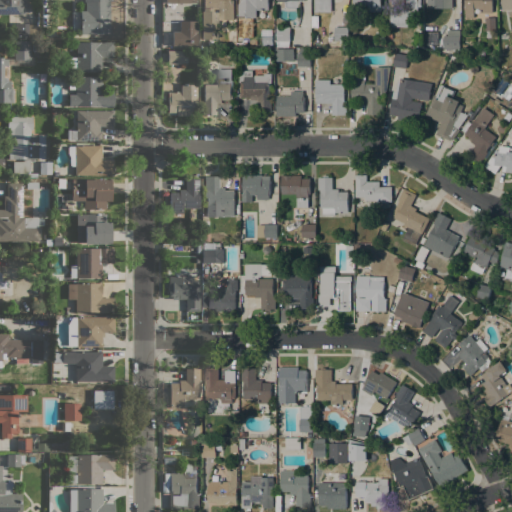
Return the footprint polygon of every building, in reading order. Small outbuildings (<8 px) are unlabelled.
[(0,0),(24,0),(24,14),(0,14),(0,0)] [(80,34),(80,11),(85,10),(85,2),(79,2),(79,0),(109,0),(110,33),(80,34)] [(234,0),(234,20),(217,20),(217,39),(201,39),(201,11),(203,11),(203,7),(203,0),(234,0)] [(238,17),(238,4),(240,4),(240,2),(241,2),(241,0),(268,0),(268,9),(256,9),(256,18),(238,17)] [(331,2),(331,12),(314,12),(314,4),(311,4),(311,0),(341,0),(341,2),(331,2)] [(380,0),(380,12),(367,12),(367,5),(353,5),(353,0),(380,0)] [(421,0),(421,7),(417,7),(417,14),(418,14),(418,21),(413,26),(408,26),(408,27),(390,27),(391,6),(396,6),(396,12),(402,12),(402,5),(391,5),(391,0),(421,0)] [(425,0),(426,8),(442,8),(441,0),(425,0)] [(473,17),(465,17),(465,0),(492,0),(492,12),(479,12),(479,8),(473,8),(473,17)] [(511,10),(501,10),(501,0),(511,0),(511,10)] [(485,17),(494,17),(495,33),(485,30),(485,17)] [(36,38),(27,38),(27,39),(19,39),(19,31),(27,31),(27,24),(36,24),(36,38)] [(276,47),(277,27),(290,27),(290,41),(289,41),(289,47),(276,47)] [(348,27),(348,40),(348,43),(337,43),(337,40),(334,40),(334,27),(348,27)] [(180,32),(189,32),(189,44),(180,44),(180,45),(168,45),(168,32),(180,32)] [(272,36),(272,45),(262,45),(262,36),(272,36)] [(447,49),(447,36),(460,36),(460,49),(447,49)] [(30,59),(13,59),(14,40),(30,40),(30,57),(30,59)] [(75,42),(99,42),(99,41),(109,41),(113,41),(113,57),(101,57),(101,70),(76,70),(76,71),(66,71),(67,57),(75,57),(75,42)] [(31,50),(31,42),(45,43),(45,50),(41,50),(31,50)] [(393,66),(396,48),(409,51),(405,68),(393,66)] [(276,61),(275,49),(293,49),(293,60),(276,61)] [(167,50),(186,50),(186,63),(181,63),(181,64),(167,63),(167,50)] [(298,53),(310,53),(310,66),(298,66),(298,53)] [(3,79),(9,79),(9,81),(10,81),(10,88),(13,88),(13,102),(0,102),(0,57),(3,57),(3,58),(7,58),(7,65),(3,65),(3,66),(3,79)] [(366,103),(358,103),(358,99),(352,100),(351,72),(365,72),(365,84),(375,84),(375,67),(390,66),(386,95),(381,95),(381,114),(367,114),(366,103)] [(201,102),(203,102),(203,84),(218,84),(218,82),(217,82),(217,69),(231,69),(231,80),(232,80),(232,100),(222,100),(222,103),(215,103),(215,114),(201,114),(201,102)] [(271,73),(271,106),(257,106),(257,100),(251,100),(251,97),(240,97),(240,82),(239,82),(239,70),(252,70),(252,76),(254,76),(254,75),(264,75),(264,73),(271,73)] [(113,106),(68,106),(68,94),(75,94),(75,89),(67,88),(67,75),(102,76),(101,90),(113,91),(113,106)] [(412,98),(411,101),(422,102),(418,123),(397,119),(398,116),(389,115),(392,98),(391,98),(393,91),(395,91),(397,79),(399,79),(400,78),(432,83),(429,101),(412,98)] [(315,79),(330,79),(330,84),(344,84),(344,101),(346,101),(346,115),(332,115),(332,103),(315,103),(315,79)] [(196,115),(188,115),(188,116),(176,116),(176,112),(167,112),(167,91),(180,91),(180,84),(196,84),(196,115)] [(459,130),(452,140),(451,139),(450,140),(435,134),(440,122),(424,115),(434,95),(436,96),(441,85),(455,91),(452,98),(459,101),(458,103),(463,106),(460,111),(467,115),(458,129),(459,130)] [(277,116),(277,96),(291,96),(291,91),(302,91),(302,96),(304,96),(304,113),(295,113),(295,116),(277,116)] [(484,128),(495,137),(492,141),(494,143),(492,145),(490,144),(486,151),(488,152),(480,163),(476,160),(475,161),(470,158),(471,156),(468,154),(475,145),(470,142),(471,139),(464,134),(483,107),(494,114),(484,128)] [(75,110),(113,110),(113,125),(99,125),(99,131),(101,131),(101,140),(95,140),(75,140),(75,139),(67,139),(67,129),(75,129),(75,110)] [(8,135),(10,135),(10,130),(7,130),(7,116),(18,116),(18,114),(21,114),(21,116),(32,116),(32,129),(30,129),(30,134),(45,134),(45,158),(37,158),(37,159),(33,159),(33,161),(29,161),(29,173),(26,173),(12,173),(12,161),(16,161),(16,159),(8,159),(8,135)] [(502,123),(508,127),(503,134),(497,130),(502,123)] [(74,144),(101,145),(101,159),(113,159),(113,175),(108,175),(74,175),(74,165),(70,165),(69,165),(69,161),(69,156),(67,154),(67,152),(67,147),(68,146),(69,145),(74,146),(74,144)] [(511,172),(502,171),(502,166),(500,166),(495,174),(484,167),(490,157),(494,157),(495,150),(498,150),(499,146),(511,147),(511,172)] [(52,161),(51,174),(39,174),(39,161),(52,161)] [(261,175),(261,178),(270,178),(270,195),(268,195),(268,200),(256,200),(256,195),(252,195),(252,202),(241,202),(241,193),(242,193),(242,175),(261,175)] [(281,175),(301,175),(301,178),(310,179),(310,194),(308,194),(308,208),(296,207),(296,194),(281,194),(281,175)] [(323,175),(328,175),(328,177),(332,177),(332,189),(338,189),(338,191),(348,191),(348,194),(349,194),(349,197),(348,197),(348,202),(349,202),(349,204),(348,204),(348,207),(349,207),(349,209),(348,209),(348,213),(334,213),(334,215),(322,215),(322,208),(320,208),(320,192),(319,192),(319,190),(318,190),(318,177),(323,177),(323,175)] [(355,175),(366,175),(366,181),(379,181),(379,186),(391,186),(391,202),(376,202),(376,200),(365,200),(365,197),(355,197),(355,175)] [(218,176),(218,188),(224,187),(224,190),(234,190),(234,216),(220,216),(220,206),(206,207),(206,189),(204,189),(204,176),(218,176)] [(169,192),(178,192),(178,189),(184,189),(184,177),(199,177),(199,208),(182,208),(182,213),(182,219),(170,219),(170,213),(169,213),(169,192)] [(83,208),(83,201),(71,201),(71,179),(110,179),(110,201),(105,201),(105,209),(83,208)] [(38,241),(0,241),(0,209),(3,209),(3,196),(6,196),(6,183),(21,183),(21,217),(37,217),(37,218),(43,218),(43,225),(37,225),(37,227),(38,227),(38,241)] [(404,188),(416,194),(410,205),(416,208),(415,211),(429,219),(422,234),(421,233),(414,246),(402,239),(407,230),(402,228),(404,224),(391,216),(399,201),(398,200),(404,188)] [(423,246),(434,225),(432,224),(438,212),(442,214),(446,216),(446,217),(451,219),(445,229),(459,236),(448,258),(423,246)] [(76,214),(105,214),(105,222),(110,222),(110,244),(84,244),(84,242),(76,242),(76,214)] [(277,224),(277,238),(264,238),(264,237),(257,237),(257,225),(264,225),(264,224),(277,224)] [(302,224),(315,224),(315,237),(314,237),(314,239),(309,239),(309,237),(302,237),(302,224)] [(470,269),(473,262),(474,262),(475,258),(462,252),(471,234),(488,242),(487,245),(494,248),(494,250),(499,252),(496,265),(489,261),(486,268),(484,267),(481,274),(470,269)] [(61,245),(53,245),(53,236),(61,236),(61,245)] [(511,278),(505,277),(506,269),(511,270),(511,269),(499,267),(505,241),(511,242),(511,278)] [(223,242),(222,262),(202,262),(202,242),(223,242)] [(422,263),(424,264),(422,269),(414,265),(417,260),(414,259),(421,245),(429,249),(422,263)] [(113,247),(113,262),(101,262),(101,277),(69,278),(69,265),(75,265),(75,248),(113,247)] [(393,261),(395,256),(402,260),(399,265),(393,261)] [(271,264),(271,275),(261,275),(261,277),(258,277),(258,279),(272,279),(272,295),(275,295),(275,309),(270,309),(270,311),(265,311),(265,309),(261,309),(261,297),(254,297),(254,295),(245,295),(245,294),(240,294),(240,275),(245,275),(245,264),(261,263),(261,264),(271,264)] [(415,269),(411,282),(399,278),(402,265),(415,269)] [(199,285),(199,292),(197,292),(197,298),(199,298),(199,311),(185,311),(185,299),(171,299),(171,296),(168,296),(168,275),(197,275),(197,280),(197,285),(199,285)] [(292,299),(292,296),(285,296),(285,293),(282,293),(282,280),(286,280),(286,275),(312,275),(311,297),(314,297),(314,311),(299,311),(299,299),(292,299)] [(321,275),(349,275),(349,281),(349,298),(351,298),(351,311),(336,311),(337,299),(329,299),(329,297),(320,297),(321,275)] [(369,276),(384,276),(384,311),(371,311),(371,299),(370,299),(370,311),(355,310),(355,298),(356,298),(356,276),(369,276)] [(236,311),(215,311),(215,308),(207,308),(207,307),(202,307),(202,294),(207,294),(207,292),(209,292),(209,287),(227,287),(227,279),(237,279),(237,290),(236,290),(236,311)] [(101,282),(101,293),(100,293),(100,297),(113,297),(113,312),(97,312),(75,312),(75,298),(69,298),(69,283),(75,283),(75,282),(101,282)] [(490,286),(487,299),(476,297),(479,284),(490,286)] [(402,292),(429,302),(419,328),(400,321),(401,320),(393,317),(394,315),(393,314),(402,292)] [(450,313),(462,322),(454,333),(458,335),(453,341),(451,339),(445,348),(434,340),(441,330),(438,328),(431,338),(422,331),(432,318),(430,316),(438,305),(441,307),(448,297),(450,295),(458,301),(450,313)] [(475,308),(479,311),(483,308),(486,311),(474,324),(467,317),(468,316),(467,316),(475,308)] [(76,317),(76,316),(109,316),(114,316),(114,332),(103,332),(103,337),(101,337),(101,347),(96,347),(96,346),(67,346),(67,324),(71,317),(76,317)] [(40,339),(40,362),(32,362),(32,357),(6,357),(6,359),(1,359),(1,361),(1,368),(0,368),(0,333),(8,333),(8,339),(40,339)] [(469,335),(475,342),(479,338),(487,348),(480,354),(480,355),(484,352),(488,358),(485,361),(486,361),(484,362),(485,363),(484,364),(486,367),(481,371),(478,367),(474,371),(475,371),(470,376),(461,365),(464,363),(458,355),(463,351),(458,344),(469,335)] [(101,365),(113,365),(113,381),(74,381),(74,363),(61,363),(61,351),(98,351),(101,351),(101,365)] [(507,370),(504,372),(505,373),(500,376),(501,377),(500,377),(506,386),(510,392),(507,394),(507,395),(489,407),(484,398),(487,396),(483,390),(485,389),(482,384),(485,382),(480,375),(485,371),(500,360),(507,370)] [(241,368),(247,368),(247,367),(250,368),(255,368),(255,380),(261,380),(261,382),(270,383),(270,403),(257,403),(257,399),(243,399),(243,383),(242,383),(242,381),(241,381),(241,368)] [(298,367),(298,370),(306,370),(306,392),(295,392),(295,403),(277,403),(277,385),(279,385),(279,367),(298,367)] [(329,381),(335,381),(335,383),(352,383),(352,388),(355,388),(355,400),(351,400),(351,405),(331,405),(331,403),(330,403),(330,400),(313,400),(313,382),(315,382),(315,369),(320,369),(320,367),(325,367),(325,369),(329,369),(329,381)] [(198,381),(197,381),(197,399),(182,399),(182,408),(169,408),(169,383),(178,383),(178,380),(185,380),(185,368),(189,368),(190,368),(193,368),(198,368),(198,381)] [(221,399),(205,399),(205,381),(204,381),(204,368),(218,368),(218,380),(224,380),(224,369),(235,369),(235,398),(231,398),(231,402),(221,402),(221,399)] [(380,372),(397,382),(386,399),(374,391),(371,396),(361,389),(364,385),(362,384),(364,381),(365,379),(366,379),(367,377),(366,377),(368,374),(368,375),(372,370),(379,374),(380,372)] [(402,384),(407,387),(410,388),(410,389),(414,392),(408,402),(413,405),(411,407),(419,412),(411,426),(409,425),(407,429),(385,415),(397,396),(395,395),(402,384)] [(92,390),(112,390),(112,409),(92,409),(92,390)] [(0,394),(25,395),(25,411),(17,411),(17,426),(18,426),(18,433),(11,433),(11,435),(10,435),(10,438),(0,438),(0,394)] [(63,403),(79,403),(79,420),(63,420),(63,403)] [(511,448),(508,447),(509,444),(494,439),(501,418),(501,419),(502,415),(509,413),(510,414),(508,421),(511,422),(511,448)] [(312,432),(299,432),(299,418),(312,418),(312,432)] [(72,422),(72,426),(69,426),(69,431),(60,431),(60,422),(72,422)] [(362,439),(350,437),(352,424),(364,426),(362,439)] [(418,428),(425,440),(414,446),(412,442),(407,434),(418,428)] [(412,442),(408,445),(401,437),(407,434),(412,442)] [(285,439),(285,437),(300,437),(300,439),(300,450),(285,450),(285,439)] [(37,451),(30,451),(30,452),(16,452),(16,438),(30,438),(30,448),(36,448),(37,450),(37,451)] [(435,439),(442,451),(438,453),(441,458),(451,452),(453,456),(458,453),(468,470),(439,486),(417,449),(435,439)] [(36,442),(50,443),(63,443),(63,450),(38,450),(36,448),(36,442)] [(215,443),(215,457),(201,457),(201,443),(215,443)] [(325,443),(326,457),(313,457),(313,443),(325,443)] [(366,446),(367,460),(349,460),(349,443),(366,446)] [(114,469),(101,470),(101,484),(95,484),(95,483),(76,484),(76,482),(67,483),(67,456),(76,456),(76,455),(109,454),(109,453),(113,453),(114,469)] [(6,454),(24,454),(24,464),(20,464),(20,466),(6,466),(6,454)] [(418,457),(426,477),(428,476),(434,490),(408,501),(402,487),(400,488),(391,468),(390,460),(397,457),(405,463),(418,457)] [(0,511),(0,465),(1,465),(1,480),(4,480),(4,482),(9,482),(9,493),(21,493),(21,511),(0,511)] [(235,505),(216,505),(216,502),(207,502),(207,484),(209,484),(209,481),(226,481),(227,470),(233,471),(233,469),(235,469),(235,505)] [(280,470),(293,470),(293,475),(308,475),(308,492),(308,493),(309,493),(309,506),(305,506),(305,507),(300,507),(300,506),(296,506),(296,494),(290,494),(290,492),(280,492),(280,470)] [(183,477),(197,477),(197,492),(197,494),(199,494),(199,507),(186,507),(186,508),(168,508),(168,492),(162,492),(162,481),(163,481),(163,473),(169,473),(174,473),(174,471),(178,471),(178,472),(183,472),(183,477)] [(346,507),(327,507),(327,505),(318,505),(318,482),(319,482),(322,474),(332,474),(332,482),(346,482),(346,507)] [(272,478),(272,499),(273,499),(273,508),(262,508),(262,504),(259,504),(259,503),(251,503),(251,508),(241,508),(241,482),(261,482),(261,477),(272,478)] [(388,509),(377,509),(377,506),(371,506),(371,502),(364,502),(364,497),(352,497),(352,481),(367,481),(367,482),(378,482),(378,479),(387,479),(387,486),(388,486),(388,509)] [(102,488),(102,503),(114,503),(114,511),(68,511),(68,491),(75,491),(75,488),(102,488)]
